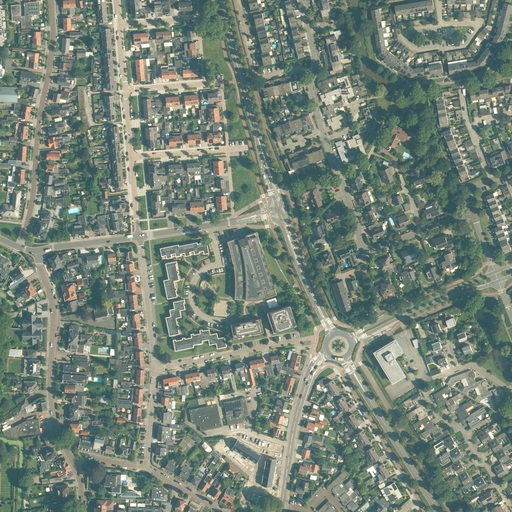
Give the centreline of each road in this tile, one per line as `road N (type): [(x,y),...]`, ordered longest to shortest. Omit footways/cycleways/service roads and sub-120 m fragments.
road 1 (residential): [(18,247),(50,47),(50,0)]
road 2 (residential): [(74,464),(53,417),(54,309),(38,250)]
road 3 (tertiary): [(268,173),(220,0)]
road 4 (tertiary): [(437,511),(344,359)]
road 5 (tertiary): [(350,344),(499,281)]
road 6 (tertiary): [(495,272),(348,339)]
road 7 (unclassified): [(154,369),(307,340)]
road 8 (residential): [(340,371),(416,498)]
road 9 (residential): [(441,23),(404,32),(418,50),(465,44),(475,30),(469,22)]
road 10 (residential): [(236,0),(254,75),(312,71)]
road 11 (residential): [(154,369),(140,236)]
road 12 (residential): [(221,321),(198,318),(189,299),(191,280),(215,259),(205,227)]
